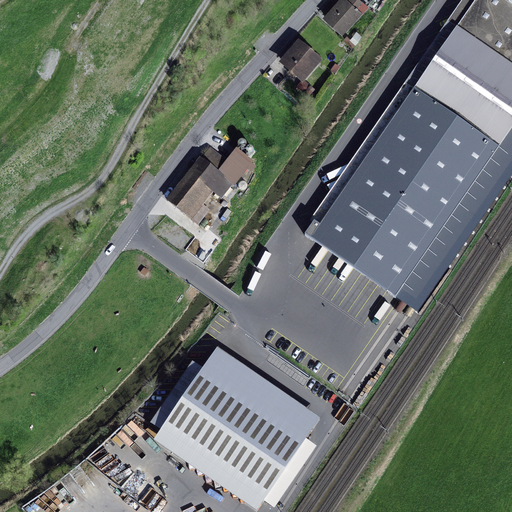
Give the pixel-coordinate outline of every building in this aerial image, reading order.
[(511,0),(477,0),(310,239),(394,298),(498,150),(511,130),(511,0)] [(336,0),(323,15),(343,33),(371,0),(336,0)] [(299,40),(279,62),(303,84),(323,61),(299,40)] [(200,157),(167,201),(199,225),(211,210),(204,205),(213,193),(222,199),(234,184),(200,157)] [(217,349),(153,440),(255,511),(257,511),(319,419),(217,349)]
